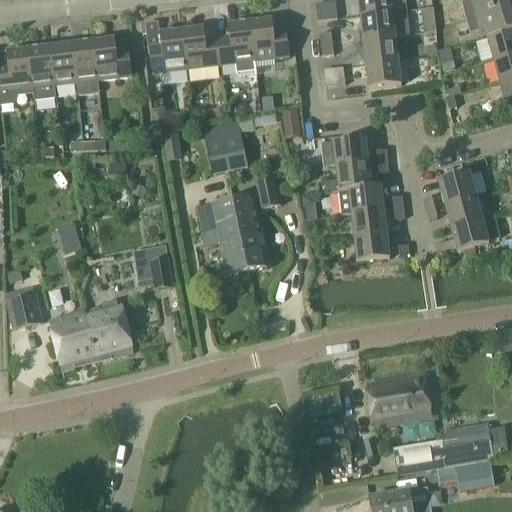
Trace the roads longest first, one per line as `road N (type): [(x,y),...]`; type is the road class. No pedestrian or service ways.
road 1 (residential): [(406,169),(396,124),(332,129),(318,120),(300,0)]
road 2 (residential): [(285,355),(511,318)]
road 3 (residential): [(285,355),(314,511)]
road 4 (residential): [(0,422),(147,390)]
road 5 (residential): [(147,390),(285,355)]
road 6 (residential): [(122,511),(147,390)]
